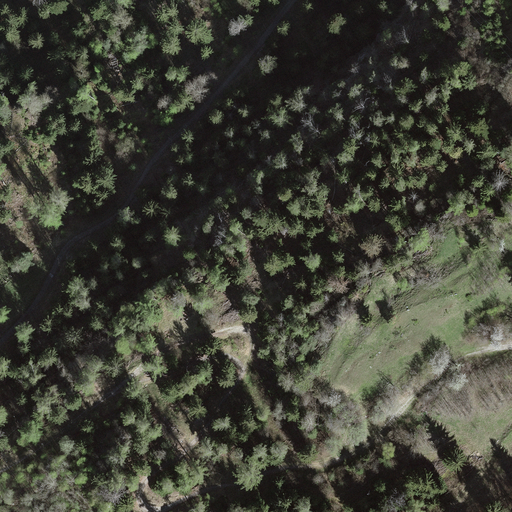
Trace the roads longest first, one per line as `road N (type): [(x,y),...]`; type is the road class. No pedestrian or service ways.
road 1 (track): [(511,344),(439,369),(371,433),(323,461),(251,472),(151,510),(139,504),(144,482),(174,462),(232,399),(254,341),(240,327),(204,331),(0,466)]
road 2 (track): [(0,349),(43,297),(63,251),(129,206),(155,157),(235,77),(293,0)]
